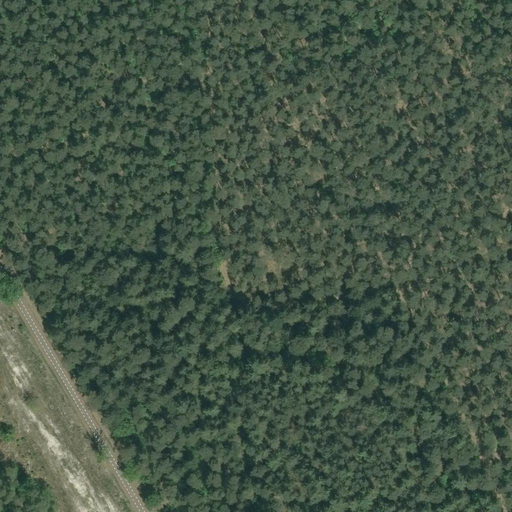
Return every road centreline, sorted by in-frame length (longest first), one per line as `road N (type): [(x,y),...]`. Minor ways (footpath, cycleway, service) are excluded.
road 1 (track): [(205,0),(218,219),(234,292),(254,301),(401,286)]
road 2 (tertiary): [(142,511),(0,270)]
road 3 (track): [(507,511),(401,286)]
road 4 (track): [(0,77),(211,73)]
